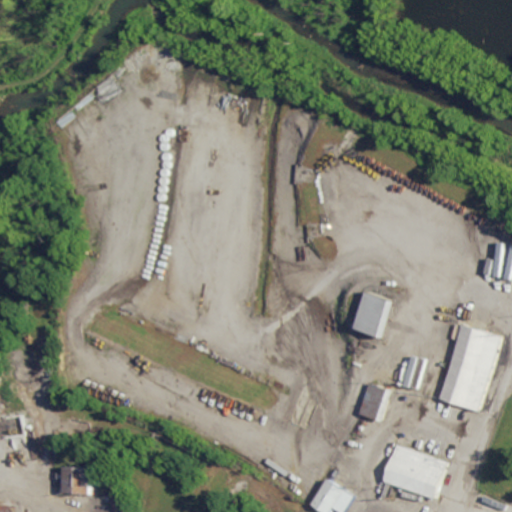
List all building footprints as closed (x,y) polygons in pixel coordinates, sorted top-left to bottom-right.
[(362,328),(388,336),(400,299),(374,291),(362,328)] [(481,410),(505,335),(468,324),(444,398),(481,410)] [(387,420),(396,389),(373,382),(364,414),(387,420)] [(387,482),(437,498),(449,461),(399,444),(387,482)] [(95,494),(96,467),(69,466),(68,493),(95,494)] [(327,511),(333,511),(336,507),(343,511),(346,511),(357,494),(329,479),(315,505),(327,511)] [(0,511),(0,501),(13,503),(12,511),(0,511)]
